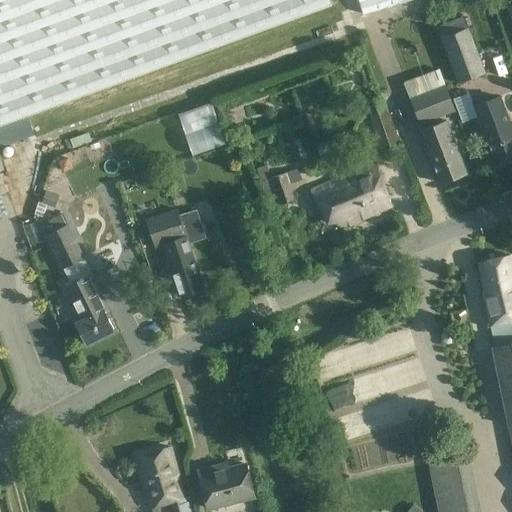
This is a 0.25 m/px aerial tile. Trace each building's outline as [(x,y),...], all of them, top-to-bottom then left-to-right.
[(0,0),(0,126),(332,5),(329,0),(0,0)] [(359,0),(364,14),(399,3),(398,0),(359,0)] [(486,73),(466,23),(464,17),(436,28),(459,84),(486,73)] [(420,125),(456,111),(440,69),(404,82),(420,125)] [(402,153),(382,96),(365,102),(385,159),(402,153)] [(475,107),(497,163),(511,157),(511,128),(500,97),(475,107)] [(446,121),(421,131),(442,184),(468,174),(446,121)] [(82,170),(106,164),(101,144),(77,151),(82,170)] [(59,163),(63,171),(72,166),(68,159),(59,163)] [(332,205),(342,229),(360,221),(394,206),(376,163),(311,190),(317,211),(332,205)] [(257,169),(270,208),(296,199),(287,174),(271,180),(267,166),(257,169)] [(170,261),(181,295),(204,288),(192,254),(189,243),(205,238),(196,210),(179,216),(177,209),(146,219),(155,248),(165,245),(170,261)] [(76,323),(86,343),(115,329),(104,307),(107,306),(92,274),(93,274),(69,224),(68,224),(62,214),(49,220),(54,231),(46,235),(70,280),(64,283),(67,288),(65,289),(81,321),(76,323)] [(493,326),(511,321),(511,261),(511,256),(479,263),(493,326)] [(511,342),(492,347),(511,439),(511,342)] [(171,448),(136,457),(150,508),(173,501),(176,511),(194,511),(190,497),(185,498),(171,448)] [(438,511),(482,511),(470,454),(428,463),(438,511)] [(199,471),(209,508),(255,495),(246,462),(226,468),(225,464),(199,471)]
